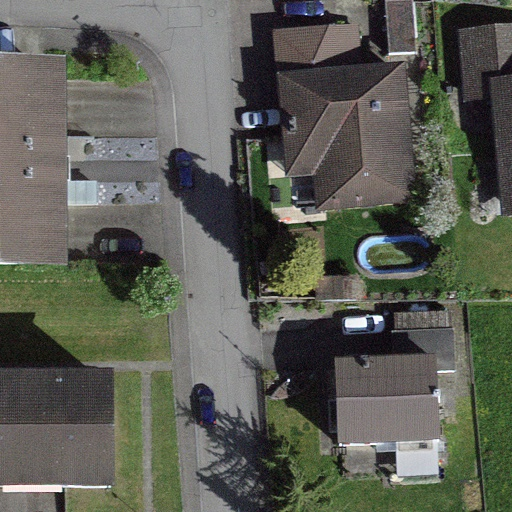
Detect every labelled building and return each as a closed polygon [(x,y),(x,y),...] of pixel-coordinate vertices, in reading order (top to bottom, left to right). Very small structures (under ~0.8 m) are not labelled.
[(389,55),(417,53),(412,0),(385,0),(389,55)] [(359,31),(278,37),(288,175),(315,173),(318,206),(412,199),(402,67),(363,71),(359,31)] [(504,208),(511,207),(511,33),(463,38),(469,103),(494,100),(504,208)] [(0,262),(59,262),(58,171),(58,78),(0,78),(0,262)] [(355,302),(355,277),(318,277),(317,302),(355,302)] [(457,373),(455,330),(452,330),(452,312),(395,314),(395,332),(391,332),(393,361),(335,363),(338,449),(396,447),(397,478),(439,477),(438,445),(441,445),(438,373),(457,373)] [(0,383),(0,490),(105,489),(104,382),(6,383),(0,383)]
